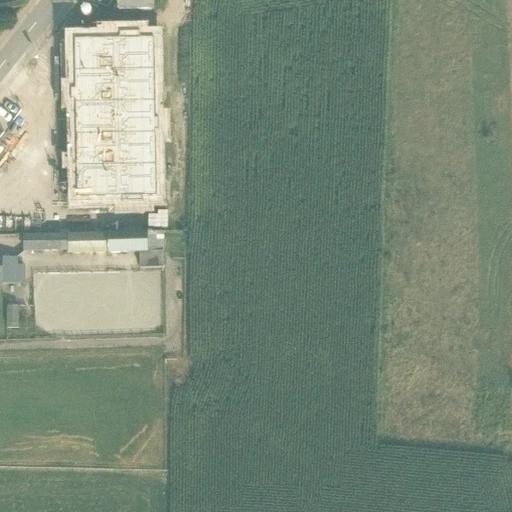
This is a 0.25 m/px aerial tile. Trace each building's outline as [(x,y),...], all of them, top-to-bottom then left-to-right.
[(164,0),(117,0),(119,32),(149,31),(148,8),(165,8),(164,0)] [(407,3),(402,16),(437,30),(442,17),(407,3)] [(406,21),(401,34),(436,47),(441,34),(406,21)] [(73,90),(71,90),(71,104),(74,104),(75,201),(121,200),(122,205),(143,205),(142,200),(157,200),(156,134),(158,134),(158,121),(156,121),(154,39),(140,39),(140,34),(119,35),(119,39),(72,40),(73,90)] [(406,39),(401,51),(436,65),(441,52),(406,39)] [(405,56),(400,69),(435,83),(440,70),(405,56)] [(433,180),(397,191),(401,204),(437,193),(433,180)] [(433,197),(397,209),(401,222),(437,211),(433,197)] [(432,215),(396,227),(400,240),(436,228),(432,215)] [(78,217),(46,218),(47,234),(68,234),(79,234),(78,217)] [(79,234),(68,234),(68,251),(68,255),(110,254),(139,253),(147,253),(147,233),(147,232),(110,233),(79,234)] [(163,232),(147,233),(147,253),(162,253),(164,253),(163,232)] [(432,233),(396,244),(400,257),(436,246),(432,233)] [(68,234),(23,235),(23,252),(68,251),(68,234)] [(431,250),(395,262),(400,275),(435,264),(431,250)] [(0,252),(0,288),(2,288),(2,285),(17,284),(17,267),(17,258),(1,258),(1,252),(0,252)] [(431,268),(395,279),(399,293),(435,281),(431,268)] [(430,312),(394,323),(398,336),(434,325),(430,312)] [(429,329),(393,341),(397,354),(433,342),(429,329)] [(429,347),(393,358),(397,372),(433,360),(429,347)] [(428,365),(392,376),(397,389),(432,378),(428,365)] [(428,382),(392,394),(396,407),(432,395),(428,382)] [(427,400),(391,411),(396,424),(432,413),(427,400)] [(427,417),(391,429),(395,442),(431,431),(427,417)]
